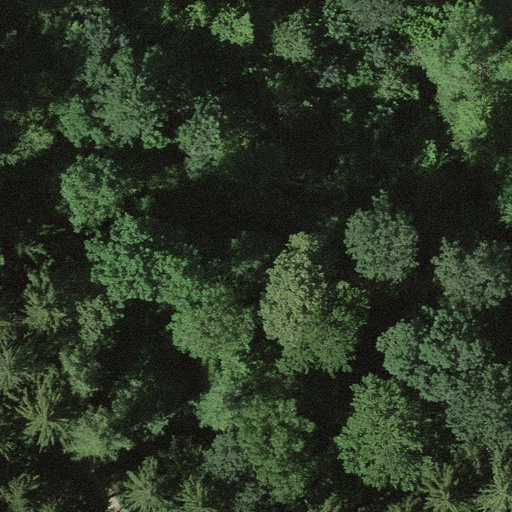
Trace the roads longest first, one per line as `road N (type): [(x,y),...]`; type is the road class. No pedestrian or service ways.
road 1 (track): [(0,238),(511,271)]
road 2 (track): [(155,511),(0,391)]
